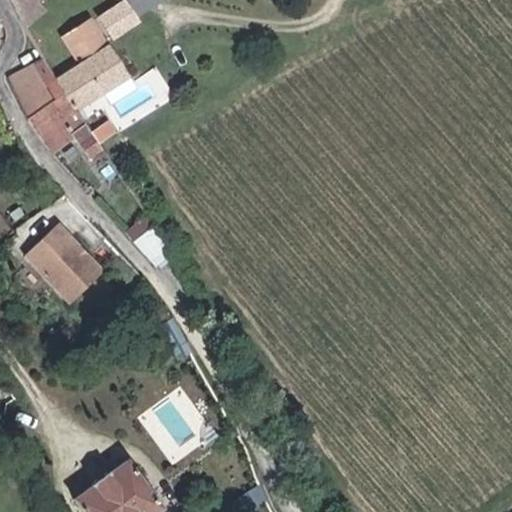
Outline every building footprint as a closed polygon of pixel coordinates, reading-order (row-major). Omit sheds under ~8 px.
[(11,0),(26,27),(48,13),(41,0),(11,0)] [(132,37),(120,17),(96,31),(107,51),(132,37)] [(80,72),(55,86),(72,119),(129,87),(110,55),(106,57),(92,31),(66,46),(80,72)] [(72,119),(55,86),(55,85),(44,66),(27,76),(41,101),(17,114),(32,138),(50,163),(74,150),(87,172),(98,167),(72,119)] [(7,83),(17,114),(41,101),(27,76),(25,72),(7,83)] [(100,171),(98,167),(87,172),(89,176),(100,171)] [(98,192),(109,187),(100,171),(89,176),(98,192)] [(148,213),(129,225),(154,267),(174,255),(148,213)] [(83,282),(40,231),(5,260),(48,311),(83,282)] [(145,256),(143,251),(125,261),(129,266),(135,273),(136,274),(143,284),(146,288),(158,282),(153,270),(145,256)] [(150,327),(132,304),(125,309),(153,352),(161,348),(150,327)] [(0,344),(13,336),(6,326),(0,330),(0,344)] [(123,462),(68,503),(74,511),(151,511),(157,508),(123,462)]
